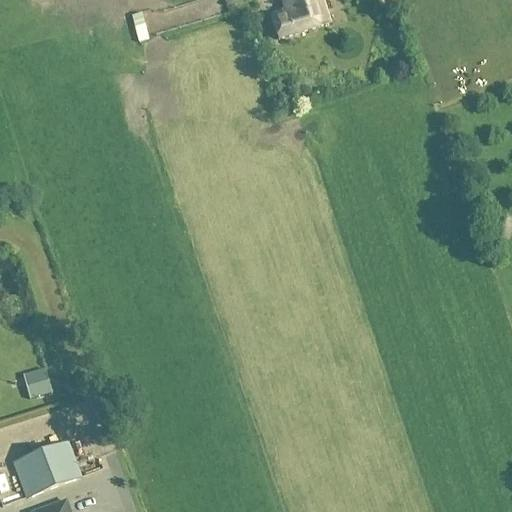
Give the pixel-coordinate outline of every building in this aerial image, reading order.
[(320,0),(278,0),(283,14),(269,18),(278,46),(321,33),(321,31),(329,27),(320,0)] [(136,13),(124,15),(129,44),(141,42),(136,13)] [(47,382),(24,389),(29,403),(51,396),(47,382)] [(10,465),(24,503),(81,481),(66,443),(10,465)] [(0,462),(16,456),(12,447),(0,451),(0,462)]
